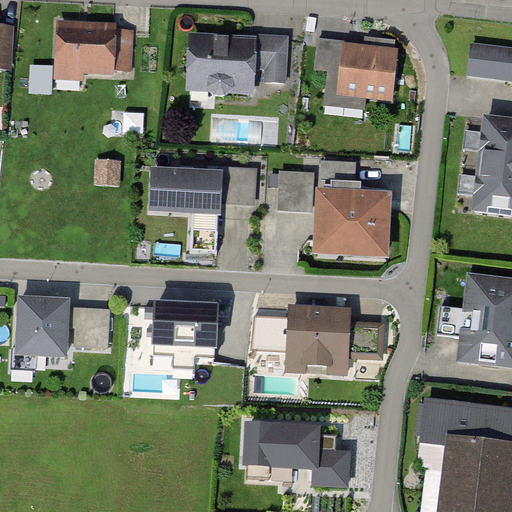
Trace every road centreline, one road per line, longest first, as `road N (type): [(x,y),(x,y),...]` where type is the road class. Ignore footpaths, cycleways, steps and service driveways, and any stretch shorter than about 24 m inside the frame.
road 1 (residential): [(421,287),(0,269)]
road 2 (residential): [(416,18),(437,48),(445,116),(421,287)]
road 3 (residential): [(421,287),(393,398),(381,511)]
road 4 (residential): [(288,0),(416,18)]
